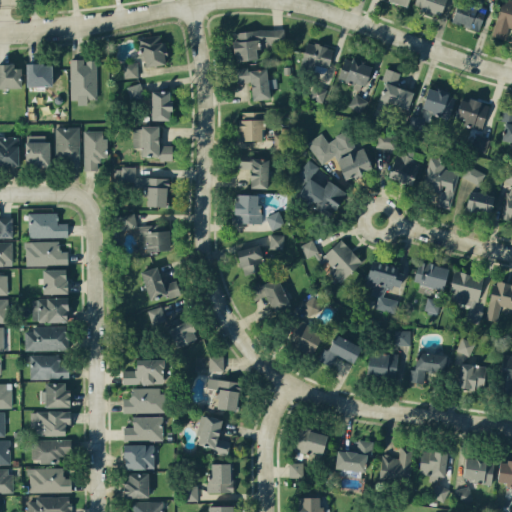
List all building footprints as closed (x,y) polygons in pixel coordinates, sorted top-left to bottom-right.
[(445,0),(415,0),(413,7),(440,15),(445,0)] [(486,7),(459,0),(457,0),(452,24),(480,31),(486,7)] [(505,39),(508,27),(511,28),(511,0),(501,0),(492,35),(505,39)] [(285,43),(284,29),(233,31),(235,60),(258,59),(258,41),(269,40),(269,43),(285,43)] [(140,37),(143,66),(166,64),(162,34),(140,37)] [(328,70),(333,48),(307,42),(301,64),(328,70)] [(366,86),(371,63),(343,57),(338,80),(366,86)] [(85,58),(70,59),(71,102),(88,102),(88,99),(97,99),(96,59),(85,60),(85,58)] [(138,77),(137,62),(123,62),(124,77),(138,77)] [(52,86),(52,63),(27,63),(27,86),(52,86)] [(0,87),(21,87),(21,64),(0,64),(0,87)] [(270,98),(267,68),(249,70),(248,66),(235,67),(236,82),(251,81),(253,100),(270,98)] [(413,91),(396,87),(400,72),(385,68),(382,80),(384,80),(375,114),(384,117),(387,104),(408,110),(413,91)] [(126,86),(131,103),(144,99),(140,83),(126,86)] [(310,99),(323,102),(326,87),(313,84),(310,99)] [(455,95),(428,87),(421,109),(449,117),(455,95)] [(152,120),(171,119),(170,90),(151,91),(152,120)] [(368,100),(355,93),(348,106),(361,113),(368,100)] [(483,130),(489,104),(461,97),(456,117),(464,119),(463,125),(483,130)] [(511,109),(505,109),(501,140),(511,141),(511,109)] [(263,139),(263,111),(239,111),(240,140),(263,139)] [(424,130),(424,116),(410,116),(410,130),(424,130)] [(79,126),(55,127),(56,165),(80,164),(79,126)] [(173,160),(172,145),(159,145),(159,126),(132,126),(133,147),(141,147),(141,156),(160,156),(160,160),(173,160)] [(84,130),(83,170),(99,170),(99,157),(105,157),(106,130),(84,130)] [(345,180),(372,169),(363,147),(356,150),(349,130),(325,140),(323,134),(308,140),(318,163),(336,156),(345,180)] [(490,139),(474,133),(468,146),(484,153),(490,139)] [(49,134),(25,134),(25,165),(48,165),(49,134)] [(396,135),(376,134),(376,147),(396,148),(396,135)] [(18,136),(0,136),(0,165),(19,165),(18,136)] [(396,152),(389,178),(413,184),(419,161),(422,161),(424,154),(411,150),(410,155),(396,152)] [(450,208),(459,171),(443,167),(445,160),(430,156),(422,188),(439,192),(436,205),(450,208)] [(250,187),(268,188),(269,159),(237,158),(237,168),(250,168),(250,187)] [(347,192),(329,179),(323,187),(310,177),(319,166),(308,158),(296,175),(306,182),(296,195),(312,207),(311,207),(328,218),(347,192)] [(462,178),(481,184),(485,172),(466,165),(462,178)] [(168,177),(135,176),(135,167),(114,167),(113,182),(133,183),(133,189),(146,189),(146,206),(167,206),(168,177)] [(511,183),(511,169),(508,168),(503,180),(511,183)] [(466,210),(490,213),(493,194),(468,191),(466,210)] [(511,193),(505,192),(501,218),(511,220),(511,193)] [(260,194),(236,194),(235,222),(259,223),(260,194)] [(265,216),(271,229),(284,224),(278,210),(265,216)] [(58,212),(29,211),(28,236),(68,237),(68,222),(57,222),(58,212)] [(137,227),(134,213),(116,216),(118,230),(137,227)] [(0,237),(13,237),(12,216),(0,216),(0,237)] [(139,250),(170,249),(169,224),(138,225),(139,250)] [(283,249),(283,234),(270,234),(270,248),(283,249)] [(332,267),(328,270),(339,282),(362,261),(341,239),(322,256),(332,267)] [(26,264),(68,264),(68,251),(59,251),(59,240),(25,241),(26,264)] [(12,241),(0,241),(0,265),(12,265),(12,241)] [(266,268),(258,243),(237,250),(244,274),(266,268)] [(395,313),(398,299),(383,296),(385,285),(399,288),(403,268),(370,261),(366,285),(372,286),(371,295),(378,296),(375,309),(395,313)] [(414,284),(444,288),(447,266),(418,261),(414,284)] [(180,293),(176,279),(163,284),(157,266),(141,271),(150,302),(180,293)] [(44,293),(67,293),(67,268),(43,269),(44,293)] [(483,277),(454,270),(447,299),(469,305),(466,319),(479,322),(482,310),(475,308),(483,277)] [(0,271),(0,294),(7,295),(8,272),(0,271)] [(259,281),(248,286),(254,301),(267,295),(274,311),(290,304),(278,277),(260,284),(259,281)] [(511,308),(511,283),(493,280),(486,319),(497,321),(500,306),(511,308)] [(307,314),(321,308),(316,296),(302,301),(307,314)] [(68,297),(32,298),(32,322),(68,321),(68,297)] [(424,310),(437,313),(440,300),(427,297),(424,310)] [(149,310),(155,324),(167,318),(161,305),(149,310)] [(188,315),(167,323),(177,346),(197,338),(188,315)] [(323,333),(297,320),(286,342),(312,355),(323,333)] [(25,350),(68,349),(68,326),(33,326),(33,331),(24,331),(25,350)] [(410,330),(395,330),(395,344),(410,345),(410,330)] [(317,361),(330,367),(335,355),(353,363),(361,346),(336,334),(328,350),(323,348),(317,361)] [(456,349),(469,355),(476,341),(462,335),(456,349)] [(366,375),(395,379),(398,354),(379,351),(378,356),(369,354),(366,375)] [(447,355),(417,351),(415,369),(410,368),(409,381),(424,383),(426,369),(444,372),(447,355)] [(59,354),(31,354),(30,377),(68,378),(69,364),(59,364),(59,354)] [(511,354),(503,354),(499,392),(511,393),(511,354)] [(209,355),(209,370),(223,370),(223,355),(209,355)] [(136,359),(137,370),(122,370),(123,384),(163,383),(163,359),(136,359)] [(484,389),(485,364),(459,363),(458,388),(484,389)] [(219,389),(216,407),(237,410),(240,382),(208,377),(207,387),(219,389)] [(0,382),(0,407),(12,407),(11,382),(0,382)] [(45,407),(69,406),(68,382),(45,382),(45,407)] [(123,412),(163,412),(163,387),(131,387),(131,397),(123,397),(123,412)] [(66,434),(66,424),(71,424),(70,410),(30,411),(31,435),(66,434)] [(223,419),(202,414),(195,444),(214,448),(213,452),(228,456),(231,441),(219,438),(223,419)] [(162,416),(133,416),(133,426),(123,426),(123,440),(162,439),(162,416)] [(327,434),(300,427),(294,450),(321,457),(327,434)] [(71,438),(31,439),(31,459),(39,459),(39,463),(60,462),(59,454),(71,454),(71,438)] [(9,439),(0,439),(0,463),(10,463),(9,439)] [(335,469),(365,470),(366,454),(372,455),(373,440),(357,439),(356,451),(337,450),(335,469)] [(124,468),(154,469),(154,444),(124,443),(124,468)] [(382,454),(378,478),(408,482),(413,447),(400,446),(398,456),(382,454)] [(444,477),(447,452),(421,449),(419,473),(434,475),(434,476),(444,477)] [(494,461),(466,457),(462,479),(490,483),(494,461)] [(497,484),(511,485),(511,460),(500,460),(497,484)] [(303,476),(303,462),(288,462),(289,476),(303,476)] [(233,491),(233,463),(208,463),(209,492),(233,491)] [(0,467),(0,491),(12,491),(11,468),(0,467)] [(63,467),(28,467),(29,492),(71,491),(71,477),(64,477),(63,467)] [(149,473),(125,472),(125,496),(148,497),(149,473)] [(445,501),(450,488),(434,482),(429,496),(445,501)] [(472,498),(468,485),(456,488),(460,501),(472,498)] [(322,511),(322,496),(299,497),(298,511),(322,511)] [(27,511),(70,511),(71,497),(27,497),(27,511)] [(162,511),(163,500),(132,501),(132,511),(124,511),(162,511)]
